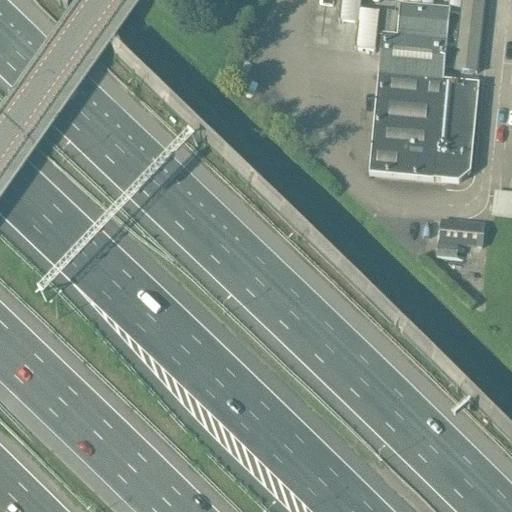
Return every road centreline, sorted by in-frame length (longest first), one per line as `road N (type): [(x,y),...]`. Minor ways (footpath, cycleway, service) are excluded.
road 1 (motorway): [(493,511),(0,34)]
road 2 (motorway): [(346,511),(0,174)]
road 3 (motorway): [(0,343),(173,511)]
road 4 (unclassified): [(0,145),(101,0)]
